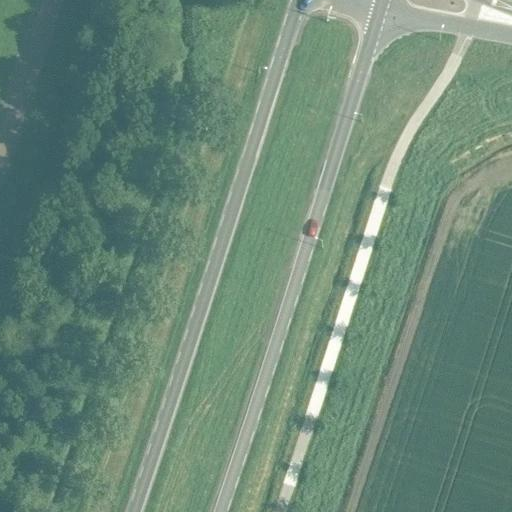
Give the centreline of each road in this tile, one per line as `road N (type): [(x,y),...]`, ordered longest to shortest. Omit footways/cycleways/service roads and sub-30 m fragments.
road 1 (primary): [(280,36),(129,511)]
road 2 (primary): [(220,511),(364,59)]
road 3 (residential): [(0,154),(46,0)]
